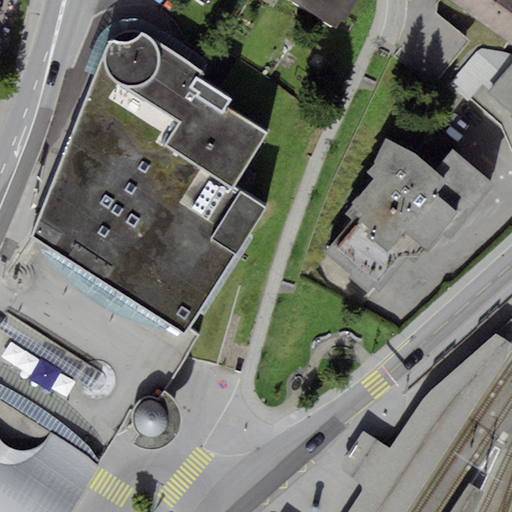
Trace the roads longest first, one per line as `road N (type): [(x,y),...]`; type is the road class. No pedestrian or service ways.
road 1 (residential): [(264,471),(244,386),(320,147),(392,17),(391,0)]
road 2 (secondary): [(264,471),(377,384),(511,262)]
road 3 (tertiary): [(67,0),(0,196)]
